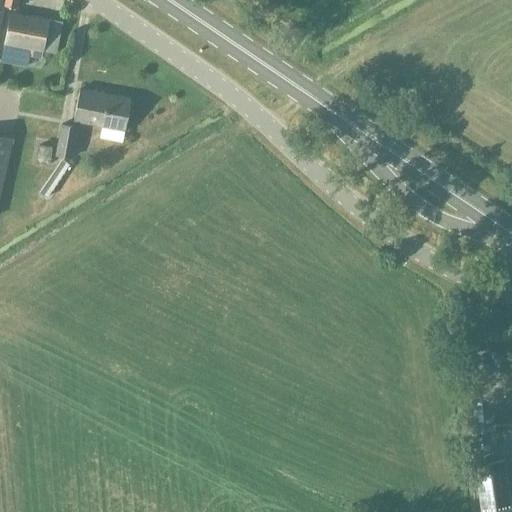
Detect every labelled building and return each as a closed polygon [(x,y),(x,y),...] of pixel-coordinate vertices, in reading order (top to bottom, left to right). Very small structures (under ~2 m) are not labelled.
[(0,0),(0,22),(4,6),(16,9),(18,0),(0,0)] [(46,32),(48,21),(10,13),(4,42),(0,62),(25,67),(28,56),(40,59),(42,50),(55,53),(59,35),(46,32)] [(131,99),(80,89),(73,121),(125,131),(131,99)] [(60,124),(54,155),(73,160),(78,127),(60,124)] [(0,192),(12,140),(0,137),(0,192)] [(39,146),(37,163),(49,165),(51,148),(39,146)] [(61,159),(38,192),(46,197),(69,165),(61,159)] [(410,222),(402,233),(419,245),(427,234),(410,222)] [(497,511),(507,511),(500,463),(477,466),(482,511),(497,511)]
